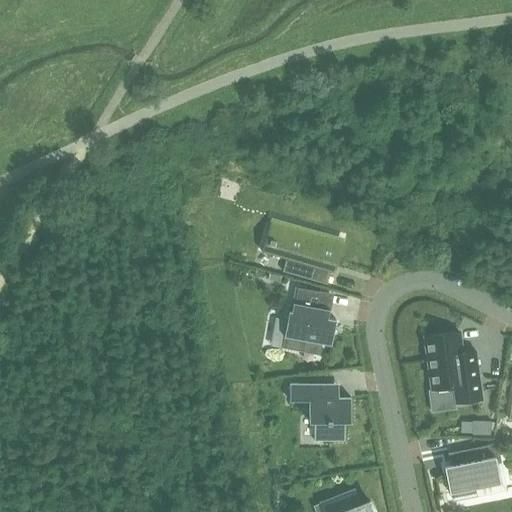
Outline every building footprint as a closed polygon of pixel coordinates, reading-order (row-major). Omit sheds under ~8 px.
[(328,236),(295,226),(293,233),(276,228),(270,252),(263,250),(263,251),(287,258),(284,271),(311,279),(314,266),(330,271),(336,272),(337,271),(334,270),(340,247),(326,243),(328,236)] [(319,291),(298,287),(295,302),(294,301),(292,310),(289,309),(282,347),(304,352),(306,340),(331,345),(336,319),(328,318),(330,310),(317,307),(319,291)] [(482,399),(476,355),(476,350),(462,352),(459,331),(425,336),(432,389),(453,386),(455,403),(482,399)] [(339,397),(339,383),(290,383),(290,401),(309,401),(309,422),(315,422),(315,440),(345,440),(344,422),(351,422),(351,397),(339,397)] [(473,422),(473,433),(473,434),(490,435),(491,430),(493,430),(493,423),(491,423),(491,420),(473,420),(473,422)] [(445,466),(446,474),(450,493),(453,493),(454,497),(476,493),(475,489),(500,484),(496,464),(492,465),(488,445),(448,453),(451,465),(445,466)] [(374,511),(370,501),(359,505),(354,491),(334,499),(322,504),(325,511),(374,511)]
